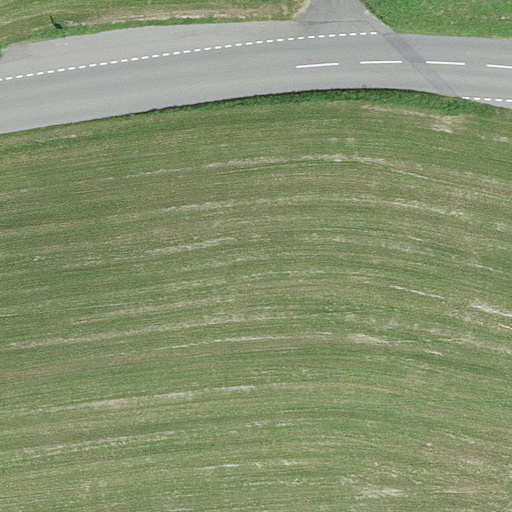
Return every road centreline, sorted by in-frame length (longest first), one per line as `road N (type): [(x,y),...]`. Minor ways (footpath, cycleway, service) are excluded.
road 1 (tertiary): [(0,109),(346,59)]
road 2 (tertiary): [(346,59),(511,67)]
